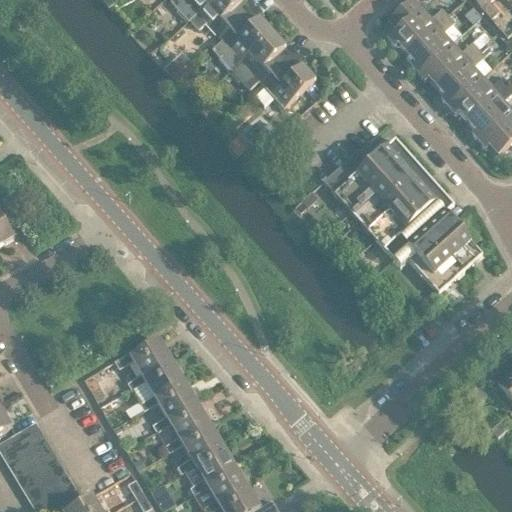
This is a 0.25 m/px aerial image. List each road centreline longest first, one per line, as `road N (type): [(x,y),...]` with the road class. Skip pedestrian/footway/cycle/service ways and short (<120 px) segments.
road 1 (tertiary): [(337,470),(123,220)]
road 2 (residential): [(337,470),(511,303)]
road 3 (residential): [(501,211),(340,33)]
road 4 (tertiary): [(123,220),(0,88)]
road 5 (residential): [(91,484),(0,331)]
road 6 (residential): [(0,295),(123,220)]
